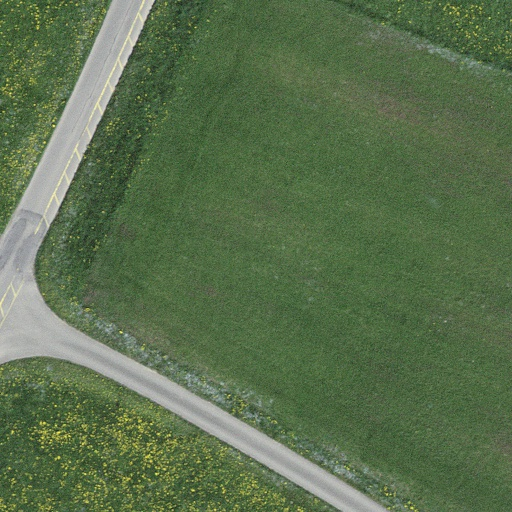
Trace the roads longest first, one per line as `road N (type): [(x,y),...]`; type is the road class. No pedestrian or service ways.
road 1 (track): [(340,511),(0,314)]
road 2 (unclassified): [(139,0),(0,297)]
